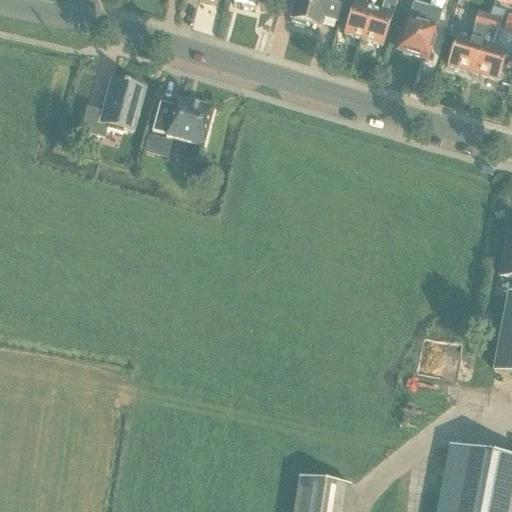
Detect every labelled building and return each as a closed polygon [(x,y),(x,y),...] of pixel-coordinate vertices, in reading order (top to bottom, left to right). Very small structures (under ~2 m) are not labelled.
[(234,0),(233,6),(239,7),(239,10),(247,12),(249,9),(255,11),(257,0),(264,0),(270,1),(269,0),(234,0)] [(294,0),(290,20),(321,27),(322,20),(341,25),(346,0),(294,0)] [(343,36),(363,42),(371,13),(364,10),(365,6),(366,6),(368,0),(354,0),(354,2),(353,2),(343,36)] [(371,13),(363,42),(382,48),(392,14),(393,14),(397,2),(397,0),(384,0),(381,11),(380,10),(379,15),(371,13)] [(406,23),(397,52),(426,62),(435,32),(434,32),(435,28),(436,28),(441,13),(412,4),(407,19),(409,20),(408,24),(406,23)] [(478,15),(474,26),(485,30),(489,18),(478,15)] [(485,30),(497,33),(498,34),(501,22),(489,18),(485,30)] [(485,30),(474,26),(469,43),(455,39),(446,68),(472,75),(485,30)] [(492,50),(497,33),(485,30),(472,75),(497,83),(506,54),(492,50)] [(132,134),(144,92),(111,83),(102,115),(86,111),(80,134),(104,141),(108,127),(132,134)] [(165,138),(202,148),(212,111),(175,100),(173,110),(159,106),(151,134),(165,137),(165,138)] [(170,142),(149,136),(145,149),(166,155),(170,142)] [(511,377),(511,235),(509,235),(501,278),(511,280),(511,294),(510,294),(494,374),(511,377)] [(422,344),(421,372),(442,373),(442,382),(458,383),(459,345),(422,344)] [(511,511),(511,460),(455,450),(442,511),(511,511)] [(298,480),(293,511),(345,511),(350,488),(298,480)]
